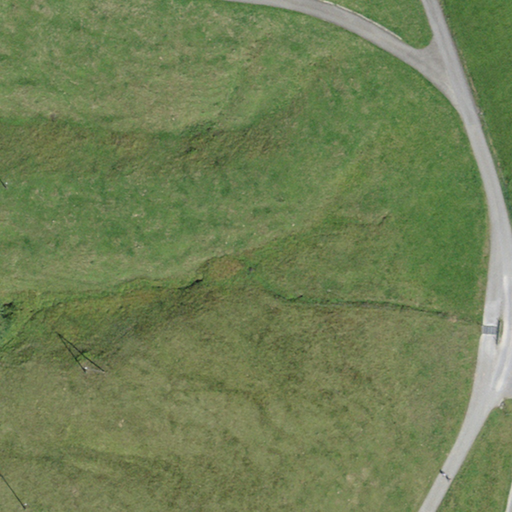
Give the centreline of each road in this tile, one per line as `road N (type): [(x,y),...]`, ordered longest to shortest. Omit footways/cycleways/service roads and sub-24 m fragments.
road 1 (track): [(432,0),(511,250),(495,380),(425,511)]
road 2 (track): [(458,75),(298,4),(264,0)]
